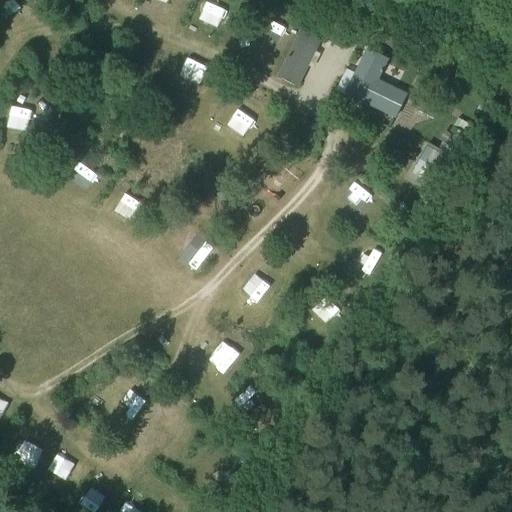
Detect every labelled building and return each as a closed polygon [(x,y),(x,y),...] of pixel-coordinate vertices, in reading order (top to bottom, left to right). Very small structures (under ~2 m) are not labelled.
[(306,22),(280,76),(297,84),(323,31),(306,22)] [(394,116),(403,95),(376,82),(387,60),(368,51),(352,83),(354,84),(350,94),(366,102),(394,116)] [(280,100),(273,108),(280,112),(286,104),(280,100)] [(455,161),(430,147),(417,176),(439,188),(455,161)] [(224,190),(216,194),(222,206),(230,202),(224,190)]
